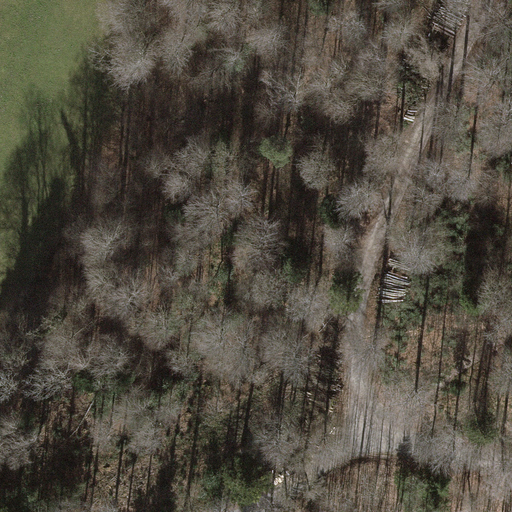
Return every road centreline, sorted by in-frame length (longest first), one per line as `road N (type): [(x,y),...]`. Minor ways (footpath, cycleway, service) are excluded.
road 1 (track): [(487,0),(432,102),(362,282),(353,372),(384,432)]
road 2 (track): [(384,432),(256,511)]
road 3 (track): [(511,466),(438,454),(384,432)]
